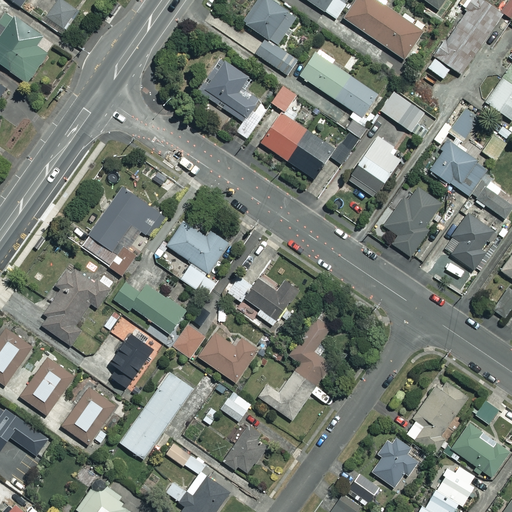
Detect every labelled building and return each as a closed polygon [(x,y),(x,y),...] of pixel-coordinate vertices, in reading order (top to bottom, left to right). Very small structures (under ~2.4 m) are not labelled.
[(77,10),(62,0),(57,0),(45,18),(62,30),(77,10)] [(296,15),(273,0),(257,0),(243,22),(276,44),(296,15)] [(306,0),(336,19),(345,4),(338,0),(306,0)] [(402,17),(377,0),(354,0),(342,17),(404,59),(423,32),(410,23),(413,18),(405,12),(402,17)] [(443,0),(424,0),(437,9),(443,0)] [(502,13),(483,0),(473,0),(427,67),(443,78),(450,67),(461,74),(502,13)] [(511,17),(511,0),(508,0),(501,12),(511,19),(511,17)] [(43,36),(7,10),(0,19),(0,63),(26,82),(46,53),(36,46),(43,36)] [(297,60),(264,39),(255,54),(288,75),(297,60)] [(377,94),(315,51),(299,74),(361,117),(377,94)] [(248,76),(224,59),(201,93),(243,122),(259,99),(241,87),(248,76)] [(511,120),(511,61),(484,102),(511,120)] [(295,93),(282,85),(271,103),(284,111),(295,93)] [(423,113),(393,91),(380,109),(410,131),(423,113)] [(479,116),(465,107),(447,131),(461,141),(479,116)] [(336,150),(280,113),(260,142),(313,178),(328,155),(341,164),(357,139),(347,133),(336,150)] [(511,131),(511,128),(505,122),(497,132),(506,139),(511,131)] [(449,141),(430,169),(468,197),(488,170),(449,141)] [(389,172),(362,154),(346,178),(373,196),(389,172)] [(174,183),(157,171),(152,178),(169,190),(174,183)] [(487,174),(472,194),(505,220),(511,210),(511,205),(497,195),(503,187),(487,174)] [(165,217),(122,187),(80,245),(122,275),(136,255),(117,242),(130,223),(150,238),(165,217)] [(441,202),(417,187),(408,200),(403,197),(384,226),(397,234),(391,243),(411,256),(432,225),(428,222),(441,202)] [(474,269),(497,232),(467,213),(444,250),(474,269)] [(205,236),(182,221),(166,245),(191,262),(181,278),(208,297),(217,282),(207,275),(229,242),(209,229),(205,236)] [(511,251),(500,270),(511,278),(511,251)] [(97,284),(69,265),(55,285),(60,288),(43,312),(48,316),(41,325),(82,353),(95,333),(77,321),(90,302),(97,307),(114,282),(103,275),(97,284)] [(252,285),(239,276),(227,292),(241,302),(244,298),(260,309),(256,313),(272,325),(298,290),(285,280),(276,292),(257,278),(252,285)] [(141,292),(124,280),(112,298),(129,310),(132,307),(169,333),(185,310),(147,283),(141,292)] [(511,306),(511,287),(508,285),(491,308),(504,318),(511,306)] [(291,419),(347,337),(316,316),(289,356),(298,362),(278,392),(268,385),(259,397),(291,419)] [(204,336),(187,324),(172,345),(189,357),(204,336)] [(33,344),(5,325),(0,332),(0,381),(5,385),(33,344)] [(152,348),(130,332),(109,362),(117,367),(110,377),(124,387),(152,348)] [(234,346),(214,332),(197,355),(234,381),(257,349),(241,338),(234,346)] [(74,375),(47,355),(19,395),(46,414),(74,375)] [(191,386),(167,371),(120,443),(144,458),(191,386)] [(117,405),(78,379),(67,396),(76,402),(60,425),(89,444),(92,439),(99,443),(106,433),(100,430),(117,405)] [(440,432),(464,397),(439,380),(405,432),(433,451),(444,434),(440,432)] [(250,404),(233,391),(220,408),(238,421),(250,404)] [(500,410),(485,400),(475,414),(490,425),(500,410)] [(0,429),(14,440),(25,425),(0,407),(0,429)] [(218,411),(210,407),(203,420),(210,424),(218,411)] [(450,447),(475,465),(472,468),(479,473),(481,470),(490,477),(509,450),(469,420),(450,447)] [(237,466),(247,473),(265,447),(257,441),(261,435),(246,424),(222,460),(235,469),(237,466)] [(411,448),(396,437),(391,443),(387,441),(378,454),(382,457),(372,472),(393,487),(403,472),(407,475),(417,460),(407,453),(411,448)] [(457,503),(462,506),(469,495),(475,498),(481,488),(470,481),(474,474),(458,465),(454,472),(445,466),(441,473),(445,475),(436,490),(457,503)] [(185,491),(179,501),(185,505),(180,511),(214,511),(229,490),(199,470),(185,491)] [(367,505),(379,487),(358,474),(347,492),(367,505)] [(179,501),(185,491),(172,482),(165,492),(179,501)] [(91,486),(74,508),(78,510),(76,511),(129,511),(130,511),(120,505),(125,499),(105,484),(99,492),(91,486)] [(436,490),(434,489),(423,506),(433,511),(446,511),(448,510),(451,511),(457,511),(459,510),(455,507),(457,503),(436,490)] [(355,511),(360,506),(342,493),(329,511),(355,511)] [(511,511),(511,498),(502,511),(511,511)] [(23,511),(14,503),(5,511),(23,511)]
